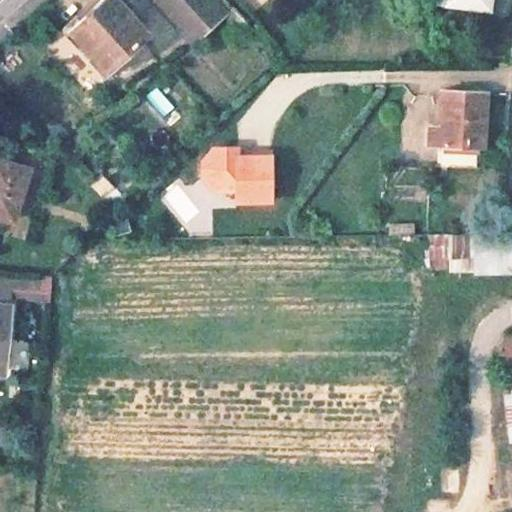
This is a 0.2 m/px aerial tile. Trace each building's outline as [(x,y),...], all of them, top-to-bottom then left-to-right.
[(145,32),(115,0),(99,0),(69,29),(105,68),(145,32)] [(212,0),(153,0),(190,40),(223,11),(212,0)] [(153,87),(143,99),(163,116),(173,104),(153,87)] [(485,91),(441,89),(438,147),(482,148),(485,91)] [(219,194),(239,194),(239,201),(273,201),(272,158),(242,158),(242,153),(242,150),(220,150),(207,164),(207,182),(219,194)] [(29,171),(0,161),(0,213),(14,218),(29,171)] [(386,222),(387,234),(413,233),(412,220),(386,222)] [(511,234),(466,236),(465,231),(426,232),(427,273),(511,269),(511,234)] [(46,301),(50,278),(20,273),(16,296),(46,301)] [(0,370),(5,371),(6,364),(11,306),(0,305),(0,370)]
